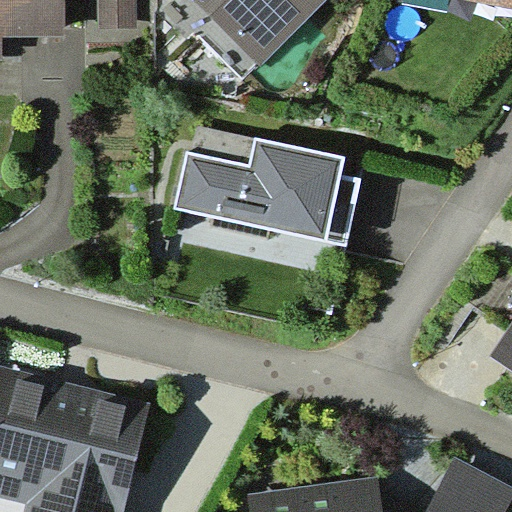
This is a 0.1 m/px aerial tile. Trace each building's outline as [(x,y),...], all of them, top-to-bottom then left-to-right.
[(69,0),(0,0),(0,37),(70,37),(69,0)] [(135,0),(100,0),(99,30),(135,31),(135,0)] [(188,0),(278,67),(336,3),(334,0),(188,0)] [(511,0),(453,0),(511,11),(511,0)] [(261,174),(200,163),(192,213),(348,250),(367,166),(268,146),(261,174)] [(511,348),(502,365),(511,371),(511,348)] [(142,511),(168,421),(0,377),(0,491),(41,500),(36,511),(142,511)] [(251,511),(510,511),(511,508),(511,488),(457,461),(428,511),(410,511),(385,493),(383,478),(250,495),(251,511)]
